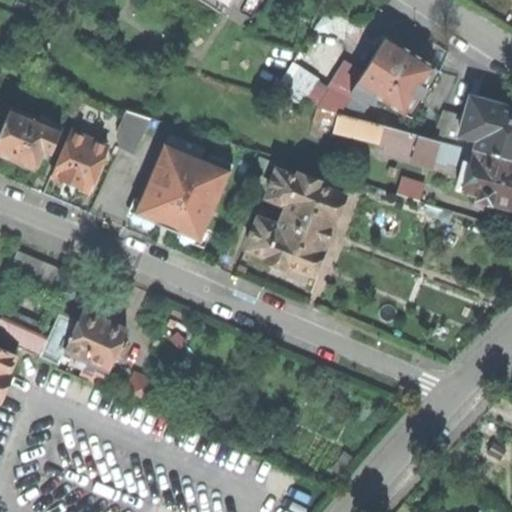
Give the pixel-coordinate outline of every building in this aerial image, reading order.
[(363,73),(356,83),(374,95),(411,118),(422,100),(419,97),(425,87),(428,89),(439,71),(410,52),(386,37),(363,73)] [(363,73),(347,62),(330,89),(292,63),(271,95),(317,107),(338,113),(351,91),(356,83),(363,73)] [(360,119),(374,95),(356,83),(351,91),(338,113),(360,119)] [(69,112),(76,115),(84,95),(77,92),(69,112)] [(465,116),(461,133),(478,138),(474,150),(511,159),(511,107),(505,106),(471,97),(465,116)] [(10,107),(0,131),(0,153),(10,158),(35,168),(43,149),(50,152),(60,128),(10,107)] [(335,124),(338,113),(317,107),(314,118),(335,124)] [(113,144),(133,153),(150,118),(127,110),(113,133),(113,144)] [(450,112),(442,141),(457,145),(461,133),(465,116),(450,112)] [(360,119),(338,113),(335,124),(334,129),(379,141),(383,125),(360,119)] [(383,125),(379,141),(409,148),(407,156),(432,163),(432,162),(438,140),(383,125)] [(69,131),(51,175),(67,182),(88,191),(107,147),(69,131)] [(442,141),(438,140),(432,162),(462,170),(466,157),(472,158),(474,150),(457,145),(442,141)] [(181,230),(202,239),(232,164),(210,155),(208,160),(162,142),(134,210),(155,218),(153,222),(165,227),(180,233),(181,230)] [(511,199),(511,159),(474,150),(472,158),(466,157),(462,170),(456,188),(478,193),(475,204),(491,208),(493,201),(510,206),(511,199)] [(259,218),(248,247),(268,254),(266,259),(275,263),(286,267),(287,263),(312,272),(329,228),(342,195),(318,186),(320,181),(299,173),(297,179),(278,171),(268,196),(287,204),(279,226),(259,218)] [(424,183),(402,176),(397,192),(419,199),(424,183)] [(5,276),(58,298),(68,273),(16,251),(5,276)] [(0,338),(41,356),(52,330),(4,309),(0,317),(0,338)] [(78,322),(65,351),(108,370),(115,354),(121,357),(125,348),(119,345),(126,329),(100,318),(83,310),(78,322)] [(59,364),(65,351),(78,322),(59,314),(52,330),(41,356),(59,364)] [(0,394),(2,390),(8,377),(6,376),(14,357),(0,350),(0,394)] [(505,423),(491,417),(486,430),(499,436),(505,423)] [(509,447),(496,440),(490,451),(503,458),(509,447)]
